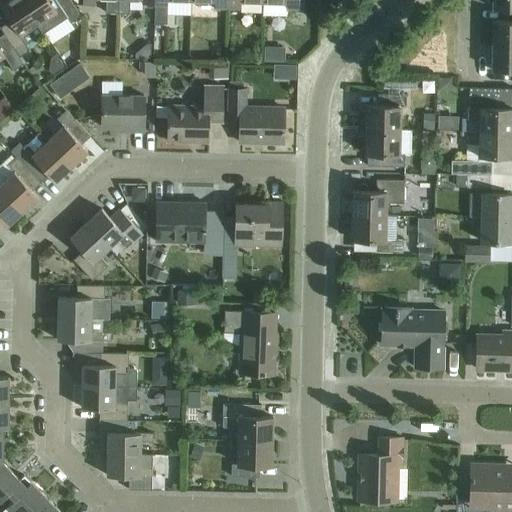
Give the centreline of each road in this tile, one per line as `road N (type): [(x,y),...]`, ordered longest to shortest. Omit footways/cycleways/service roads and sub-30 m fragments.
road 1 (residential): [(23,263),(23,343),(58,382),(54,446),(112,497),(184,500)]
road 2 (residential): [(23,263),(31,236),(105,169),(127,160),(316,163)]
road 3 (residential): [(311,391),(316,163)]
road 4 (residential): [(316,163),(328,70),(392,0)]
road 5 (residential): [(471,395),(311,391)]
road 6 (residential): [(184,500),(318,503)]
